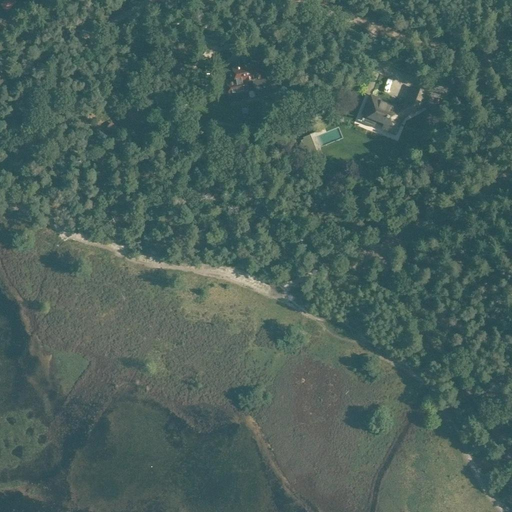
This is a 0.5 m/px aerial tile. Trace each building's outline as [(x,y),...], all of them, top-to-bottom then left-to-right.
[(13,0),(5,0),(0,5),(7,11),(10,9),(16,2),(13,0)] [(12,15),(6,21),(12,28),(15,30),(21,24),(12,15)] [(226,85),(225,87),(226,91),(228,93),(229,101),(249,97),(246,81),(252,80),(255,96),(271,93),(265,65),(257,66),(257,63),(233,68),(234,73),(230,74),(231,78),(234,77),(235,78),(235,82),(233,82),(232,80),(228,81),(228,83),(226,83),(226,85)] [(420,106),(422,102),(426,92),(414,88),(408,102),(398,107),(395,106),(394,109),(386,106),(387,103),(371,97),(367,106),(364,115),(385,123),(383,128),(394,133),(401,117),(420,106)] [(153,94),(150,102),(153,103),(152,107),(156,108),(167,111),(170,100),(153,94)] [(152,121),(155,110),(132,104),(128,115),(152,121)] [(112,123),(106,129),(111,134),(117,127),(112,123)] [(178,150),(178,130),(166,130),(166,150),(178,150)]
